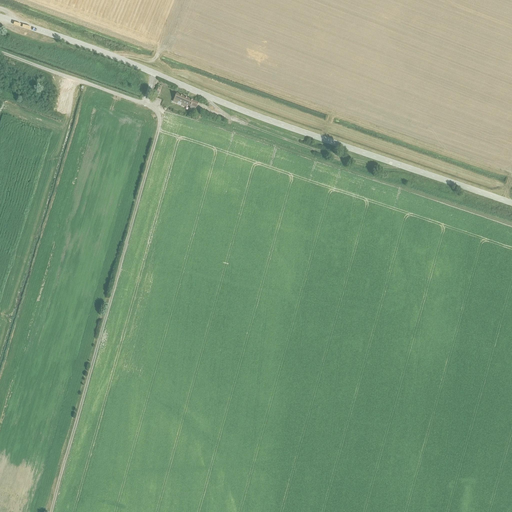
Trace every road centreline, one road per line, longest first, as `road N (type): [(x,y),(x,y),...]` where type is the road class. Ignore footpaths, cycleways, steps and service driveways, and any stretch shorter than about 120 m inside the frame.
road 1 (tertiary): [(511,203),(243,112),(0,16)]
road 2 (track): [(144,102),(160,119),(51,511)]
road 3 (track): [(206,96),(238,120),(310,147),(400,166)]
road 4 (track): [(0,51),(144,102),(155,74)]
